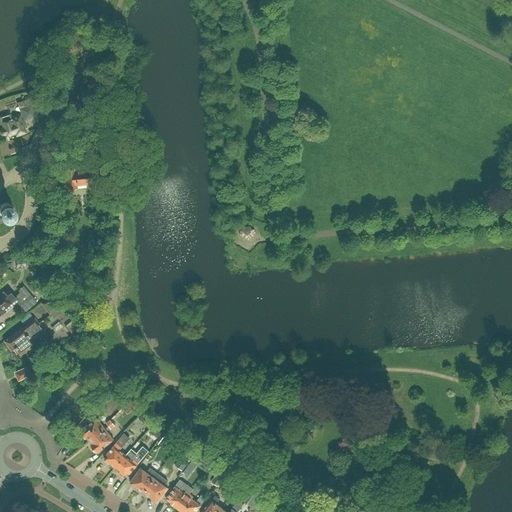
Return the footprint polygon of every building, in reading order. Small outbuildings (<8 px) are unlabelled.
[(31,105),(21,109),(25,120),(30,118),(28,113),(33,111),(31,105)] [(25,132),(19,115),(10,118),(12,124),(3,127),(3,128),(2,129),(0,130),(0,131),(1,134),(4,134),(5,134),(6,136),(15,133),(16,135),(25,132)] [(73,124),(66,130),(74,139),(81,134),(73,124)] [(93,172),(93,169),(64,172),(66,185),(69,187),(72,187),(75,184),(78,187),(84,186),(86,183),(89,185),(92,184),(95,182),(94,177),(97,176),(98,175),(98,172),(97,171),(93,172)] [(0,215),(0,216),(1,216),(1,217),(2,217),(2,218),(3,218),(4,218),(5,218),(6,218),(7,218),(8,218),(9,218),(9,217),(10,217),(11,217),(11,216),(12,216),(12,215),(13,214),(13,213),(13,212),(14,212),(14,211),(14,210),(14,209),(13,209),(13,208),(13,207),(12,206),(12,205),(11,205),(11,204),(10,204),(9,203),(8,203),(7,203),(6,203),(5,203),(4,203),(3,203),(2,203),(2,204),(1,204),(1,205),(0,205),(0,215)] [(30,296),(23,287),(18,291),(20,292),(14,297),(7,290),(3,294),(0,290),(0,313),(5,309),(6,310),(10,306),(9,305),(17,298),(21,303),(30,296)] [(59,306),(51,295),(41,303),(49,314),(59,306)] [(36,302),(31,296),(22,304),(27,310),(36,302)] [(44,332),(33,318),(22,327),(22,326),(3,341),(10,350),(13,348),(14,349),(15,348),(20,355),(35,343),(33,341),(44,332)] [(28,375),(24,367),(13,372),(17,380),(28,375)] [(88,441),(105,429),(96,418),(80,430),(88,441)] [(105,429),(88,441),(97,452),(113,439),(107,431),(114,425),(110,420),(106,423),(108,426),(105,429)] [(153,431),(161,439),(169,431),(161,423),(153,431)] [(181,438),(170,430),(164,439),(174,447),(181,438)] [(114,467),(125,455),(120,450),(130,438),(124,433),(106,454),(109,456),(105,461),(108,464),(109,463),(114,467)] [(198,449),(184,439),(179,446),(187,453),(184,457),(183,455),(175,466),(182,471),(198,449)] [(132,447),(125,455),(114,467),(120,472),(119,473),(122,476),(127,471),(129,473),(138,462),(134,459),(139,453),(132,447)] [(195,456),(187,467),(192,471),(200,460),(195,456)] [(237,478),(222,466),(211,481),(217,486),(221,481),(230,487),(237,478)] [(144,492),(157,473),(150,468),(147,472),(140,468),(130,482),(138,488),(139,489),(140,490),(142,491),(144,492)] [(157,473),(144,492),(145,493),(146,494),(147,495),(149,496),(157,502),(167,488),(165,486),(168,481),(157,473)] [(178,509),(189,494),(185,491),(184,493),(175,486),(165,499),(171,503),(178,509)] [(242,500),(246,504),(256,491),(249,486),(247,489),(249,491),(242,500)] [(256,491),(246,504),(250,506),(260,494),(256,491)] [(192,496),(189,494),(178,509),(182,511),(195,511),(200,505),(191,498),(192,496)] [(201,511),(219,511),(222,508),(216,504),(220,499),(215,495),(211,500),(210,500),(201,511)] [(282,511),(284,510),(271,500),(266,507),(273,511),(282,511)]
